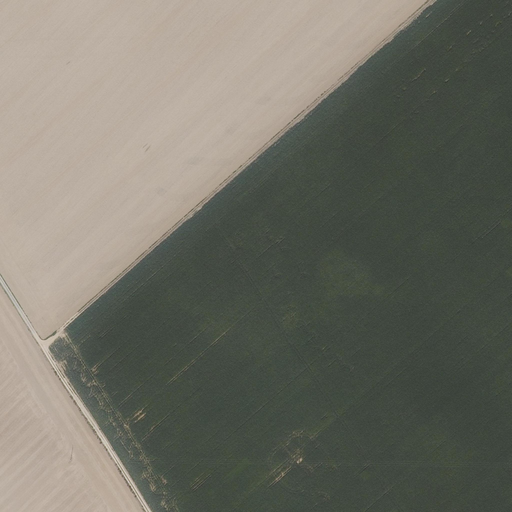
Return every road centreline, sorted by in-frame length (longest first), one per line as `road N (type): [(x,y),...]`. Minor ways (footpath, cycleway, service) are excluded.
road 1 (track): [(42,345),(435,0)]
road 2 (track): [(0,278),(147,511)]
